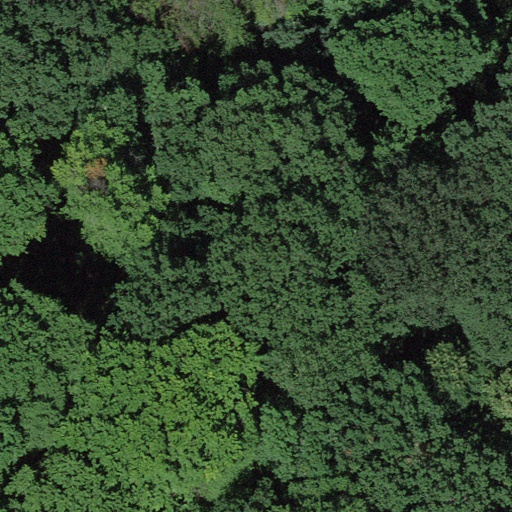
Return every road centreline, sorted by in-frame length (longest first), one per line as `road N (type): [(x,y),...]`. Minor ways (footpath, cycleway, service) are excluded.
road 1 (track): [(131,0),(376,409),(499,511)]
road 2 (track): [(511,378),(376,409)]
